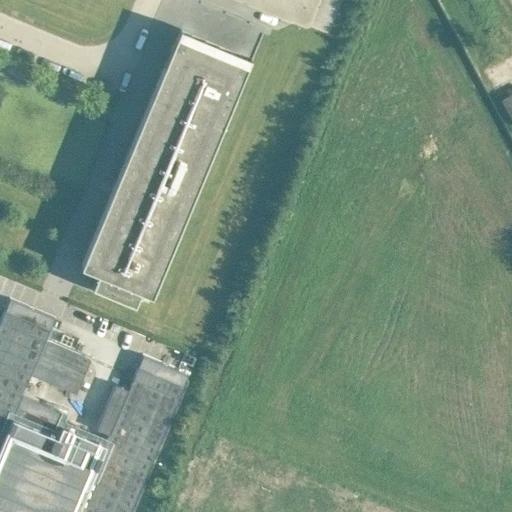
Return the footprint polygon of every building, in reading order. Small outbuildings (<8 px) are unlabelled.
[(153,298),(253,60),(182,31),(168,66),(83,269),(99,276),(94,289),(137,307),(142,294),(153,298)] [(307,150),(350,149),(349,79),(333,79),(333,94),(307,94),(307,150)] [(5,310),(0,321),(0,448),(13,417),(57,436),(62,425),(18,406),(31,373),(76,391),(90,358),(45,340),(50,329),(5,310)] [(101,454),(76,511),(129,511),(183,385),(138,366),(128,389),(115,383),(97,428),(110,433),(101,454)] [(0,448),(0,511),(76,511),(101,454),(57,436),(13,417),(0,448)]
